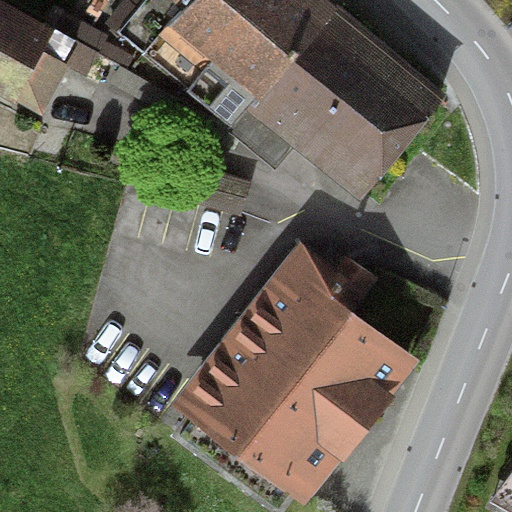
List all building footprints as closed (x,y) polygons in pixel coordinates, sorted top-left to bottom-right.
[(91,47),(1,0),(0,0),(0,87),(54,116),(91,47)] [(149,0),(146,4),(142,1),(120,30),(145,53),(167,29),(195,0),(149,0)] [(225,124),(333,8),(323,0),(195,0),(167,29),(204,60),(185,84),(225,124)] [(333,8),(225,124),(230,128),(273,167),(296,138),(363,191),(439,96),(333,8)] [(230,128),(225,124),(125,68),(113,82),(217,142),(230,128)] [(249,183),(189,166),(181,194),(241,211),(249,183)] [(419,362),(300,244),(173,407),(303,506),(419,362)] [(511,511),(511,471),(489,504),(504,511),(511,511)]
